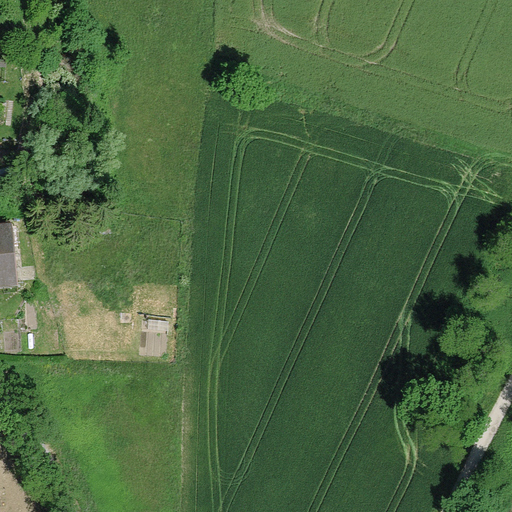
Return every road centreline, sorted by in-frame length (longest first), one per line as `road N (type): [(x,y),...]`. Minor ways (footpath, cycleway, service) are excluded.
road 1 (track): [(511,386),(449,511)]
road 2 (residential): [(67,511),(37,440),(0,392)]
